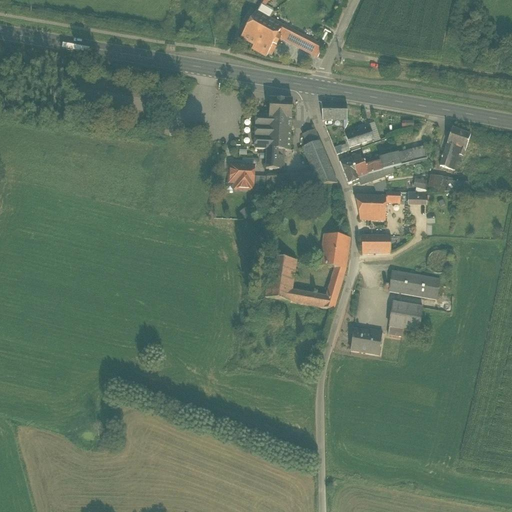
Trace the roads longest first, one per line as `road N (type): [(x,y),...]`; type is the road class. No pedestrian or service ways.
road 1 (unclassified): [(314,87),(309,104),(348,196),(356,237),(320,386),(322,511)]
road 2 (secondary): [(314,87),(0,33)]
road 3 (secondary): [(511,121),(314,87)]
road 4 (track): [(331,52),(511,79)]
